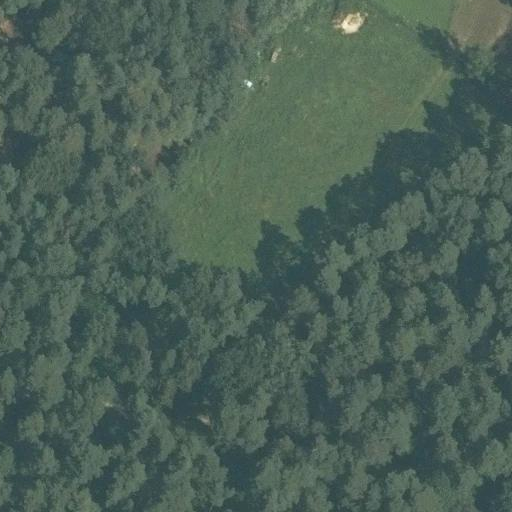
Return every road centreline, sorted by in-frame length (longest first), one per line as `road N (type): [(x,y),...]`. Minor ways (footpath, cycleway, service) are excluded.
road 1 (track): [(0,378),(264,437)]
road 2 (track): [(264,437),(511,493)]
